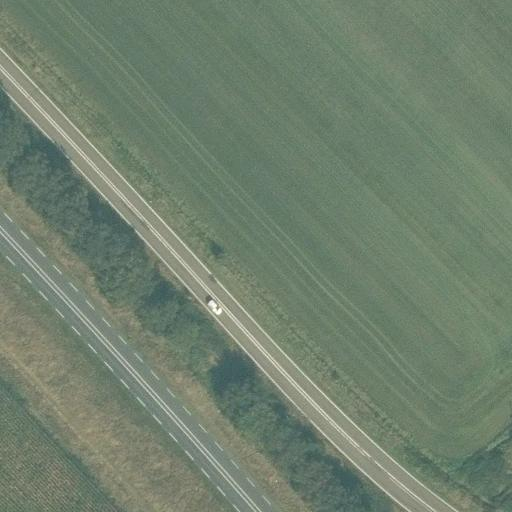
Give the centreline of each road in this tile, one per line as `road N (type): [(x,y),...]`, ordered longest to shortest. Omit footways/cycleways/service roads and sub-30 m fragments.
road 1 (secondary): [(430,511),(282,376),(0,73)]
road 2 (primary): [(257,511),(0,232)]
